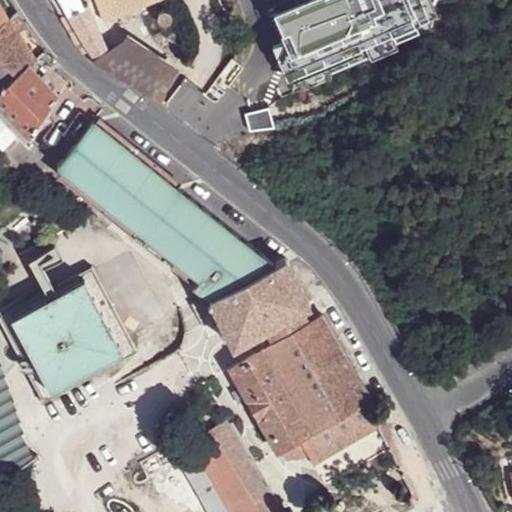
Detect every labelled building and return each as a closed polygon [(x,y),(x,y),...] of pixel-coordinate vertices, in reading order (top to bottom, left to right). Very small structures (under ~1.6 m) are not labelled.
[(0,0),(0,28),(12,17),(16,13),(2,0),(0,0)] [(61,0),(97,58),(109,50),(92,1),(88,4),(85,0),(61,0)] [(110,27),(171,2),(170,0),(131,0),(104,11),(110,27)] [(292,0),(274,8),(286,37),(272,43),(284,69),(292,65),(302,88),(322,79),(321,76),(315,62),(365,40),(371,54),(372,57),(401,44),(399,40),(395,31),(417,22),(439,12),(435,2),(435,0),(292,0)] [(162,17),(160,22),(163,27),(168,29),(172,27),(175,25),(175,20),(172,15),(166,14),(162,17)] [(36,57),(12,17),(0,28),(0,57),(0,58),(12,70),(16,76),(30,62),(36,57)] [(395,31),(399,40),(421,30),(417,22),(395,31)] [(321,76),(371,54),(365,40),(315,62),(321,76)] [(91,61),(161,101),(175,81),(123,46),(113,53),(109,50),(97,58),(91,61)] [(0,65),(8,74),(12,70),(0,58),(0,57),(0,65)] [(60,95),(30,62),(16,76),(0,91),(0,110),(29,140),(45,116),(60,95)] [(216,146),(228,139),(243,130),(275,124),(232,83),(193,128),(216,146)] [(199,274),(218,290),(274,261),(94,118),(65,154),(58,162),(199,274)] [(233,151),(241,165),(289,145),(282,130),(233,151)] [(218,290),(207,296),(234,343),(273,321),(281,336),(231,364),(279,447),(299,436),(313,461),(378,425),(363,399),(369,396),(321,313),(303,324),(295,309),(310,300),(285,255),(274,261),(218,290)] [(136,349),(90,265),(0,314),(0,321),(44,402),(136,349)] [(192,283),(207,296),(218,290),(199,274),(192,283)] [(228,418),(270,490),(283,483),(226,387),(214,394),(228,418)] [(0,403),(0,439),(0,440),(17,430),(19,429),(7,407),(3,402),(0,403)] [(241,511),(272,511),(280,507),(270,490),(228,418),(197,436),(241,511)] [(17,462),(31,454),(17,430),(0,440),(3,449),(6,448),(12,463),(17,462)]
